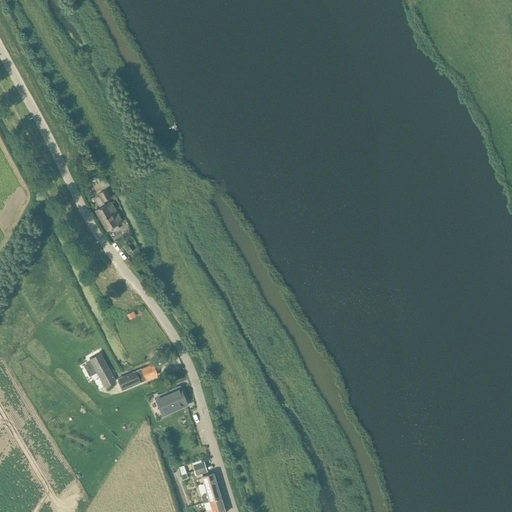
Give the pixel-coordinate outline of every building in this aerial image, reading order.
[(102,203),(109,199),(104,191),(98,195),(102,203)] [(107,231),(123,221),(111,201),(95,210),(107,231)] [(126,243),(121,246),(128,255),(133,251),(126,243)] [(104,385),(115,379),(100,352),(89,358),(104,385)] [(121,391),(146,380),(145,380),(157,375),(153,364),(141,369),(116,379),(121,391)] [(179,387),(155,397),(162,416),(165,414),(186,406),(179,387)] [(195,475),(205,472),(201,462),(192,465),(195,475)] [(183,465),(179,467),(183,479),(187,478),(183,465)] [(202,502),(220,497),(213,472),(201,476),(206,493),(202,494),(201,496),(202,502)] [(224,511),(220,497),(202,502),(202,503),(208,501),(211,511),(224,511)]
